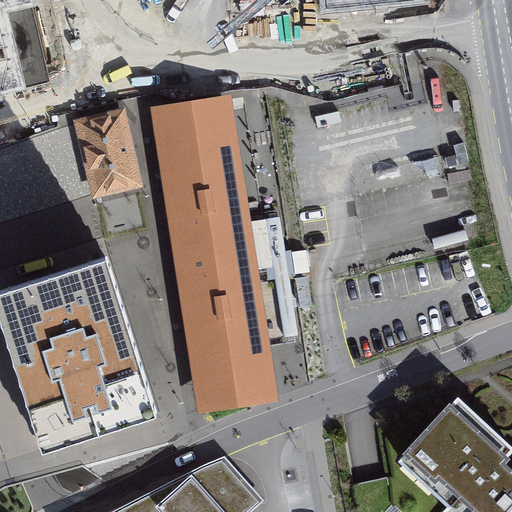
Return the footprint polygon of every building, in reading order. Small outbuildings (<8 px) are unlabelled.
[(52,86),(32,0),(0,0),(0,97),(6,96),(52,86)] [(275,396),(231,93),(149,105),(193,408),(275,396)] [(376,106),(379,138),(402,136),(399,104),(376,106)] [(94,192),(139,182),(123,116),(79,127),(87,159),(94,192)] [(327,203),(326,173),(298,174),(299,204),(327,203)] [(78,264),(0,288),(0,331),(13,372),(38,449),(41,459),(50,456),(161,421),(133,333),(108,254),(90,260),(78,264)] [(151,309),(171,303),(164,281),(143,288),(151,309)] [(511,451),(457,399),(403,456),(453,503),(447,509),(450,511),(511,511),(511,472),(501,463),(511,451)] [(113,511),(247,511),(261,500),(224,459),(202,466),(113,511)]
